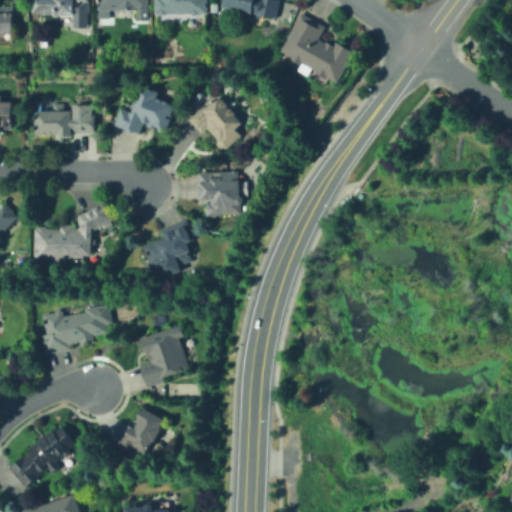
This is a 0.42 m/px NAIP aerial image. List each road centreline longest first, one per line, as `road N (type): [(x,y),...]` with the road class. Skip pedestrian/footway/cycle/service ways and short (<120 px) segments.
road 1 (secondary): [(246,511),(257,349),(288,242),(333,162),(421,48)]
road 2 (residential): [(511,115),(357,0)]
road 3 (residential): [(0,168),(108,168),(148,187)]
